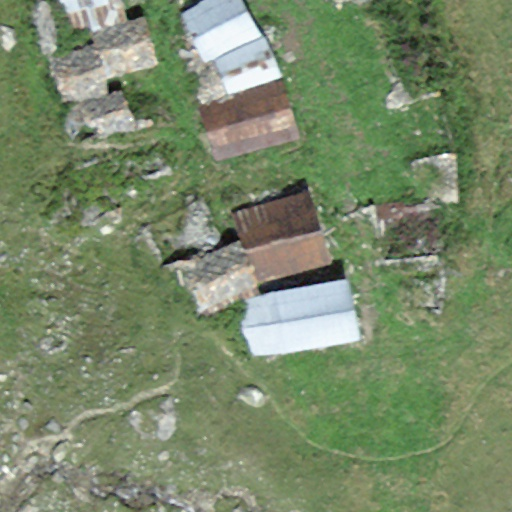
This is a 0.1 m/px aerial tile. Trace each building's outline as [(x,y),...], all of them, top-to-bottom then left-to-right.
[(67,0),(75,28),(120,16),(115,0),(67,0)] [(253,32),(237,0),(212,0),(183,14),(203,57),(253,32)] [(152,59),(141,23),(99,35),(110,72),(152,59)] [(275,73),(264,42),(217,60),(229,91),(275,73)] [(102,86),(90,50),(54,61),(66,97),(102,86)] [(294,133),(282,87),(205,107),(218,154),(294,133)] [(128,126),(119,95),(84,105),(92,136),(128,126)] [(323,260),(307,197),(243,214),(259,276),(323,260)] [(252,281),(238,249),(190,269),(204,301),(252,281)] [(349,331),(342,285),(247,300),(255,346),(349,331)]
